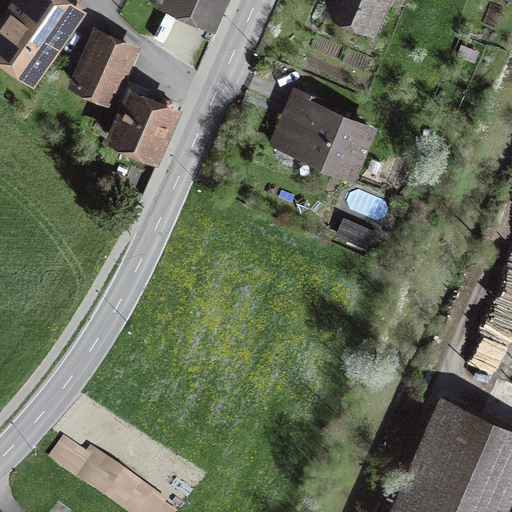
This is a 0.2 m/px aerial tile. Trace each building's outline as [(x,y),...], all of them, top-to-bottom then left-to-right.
[(19,0),(0,28),(0,51),(32,74),(76,11),(61,0),(19,0)] [(168,0),(168,1),(212,20),(220,0),(168,0)] [(372,27),(383,0),(333,0),(330,10),(372,27)] [(131,47),(99,33),(76,84),(108,98),(131,47)] [(326,108),(328,103),(296,89),(287,109),(301,117),(288,149),(304,156),(306,152),(350,170),(368,126),(326,108)] [(153,154),(173,110),(169,108),(172,102),(161,97),(158,104),(133,92),(113,136),(153,154)] [(511,511),(511,432),(451,406),(404,511),(511,511)]
